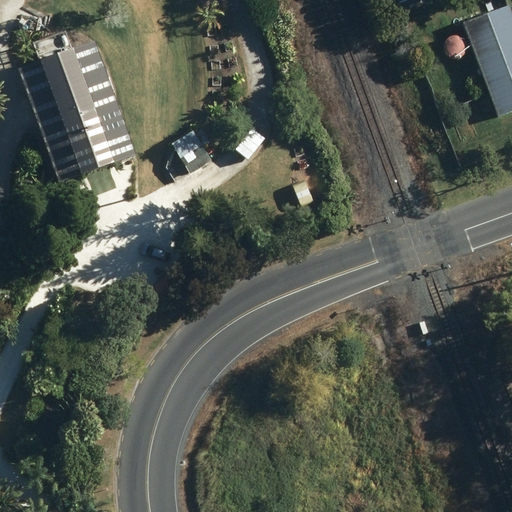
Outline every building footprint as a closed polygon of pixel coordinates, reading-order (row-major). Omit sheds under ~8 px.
[(511,20),(506,4),(461,21),(496,114),(511,108),(511,20)] [(97,43),(74,51),(67,31),(33,43),(40,64),(17,72),(59,186),(138,157),(97,43)] [(198,145),(178,157),(188,173),(208,161),(198,145)] [(179,164),(168,171),(174,181),(185,174),(179,164)] [(121,338),(105,328),(71,388),(87,398),(121,338)]
